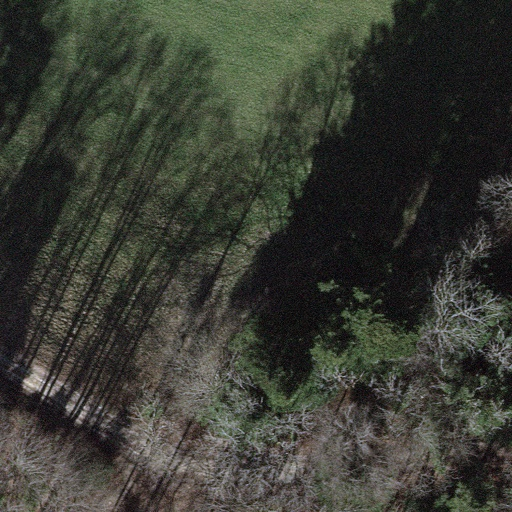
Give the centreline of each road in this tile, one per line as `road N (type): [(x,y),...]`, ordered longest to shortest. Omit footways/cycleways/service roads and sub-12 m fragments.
road 1 (track): [(511,446),(357,470),(224,476),(190,469)]
road 2 (track): [(190,469),(0,361)]
